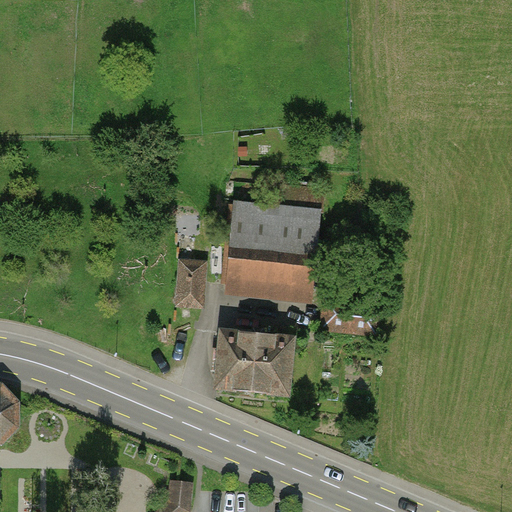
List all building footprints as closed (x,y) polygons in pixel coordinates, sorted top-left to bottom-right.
[(320,216),(235,207),(227,285),(312,294),(320,216)] [(206,265),(180,263),(178,305),(203,307),(206,265)] [(388,278),(359,275),(357,290),(387,293),(388,278)] [(379,306),(327,301),(324,330),(376,335),(379,306)] [(294,340),(223,334),(217,390),(288,396),(294,340)] [(0,443),(1,444),(17,428),(17,405),(2,388),(0,388),(0,443)] [(166,482),(164,505),(157,511),(188,511),(191,485),(166,482)]
